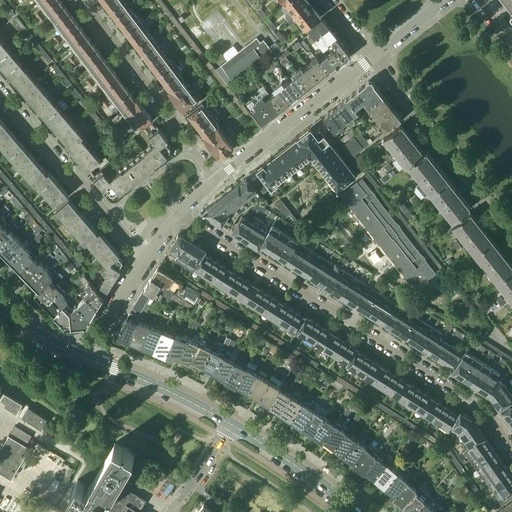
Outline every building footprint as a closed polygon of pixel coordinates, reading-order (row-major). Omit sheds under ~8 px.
[(39,0),(38,1),(55,23),(69,12),(59,0),(39,0)] [(106,0),(104,2),(120,23),(134,13),(124,0),(106,0)] [(307,0),(287,0),(285,2),(293,12),(291,13),(291,12),(285,17),(288,20),(310,3),(307,0)] [(310,3),(288,20),(292,24),(297,20),(297,19),(298,18),(305,27),(320,15),(310,3)] [(14,12),(7,4),(4,7),(10,15),(14,12)] [(255,7),(264,19),(267,16),(258,4),(255,7)] [(71,44),(85,34),(69,12),(55,23),(71,44)] [(137,45),(151,34),(134,13),(120,23),(137,45)] [(13,19),(22,29),(25,26),(17,16),(13,19)] [(276,28),(267,16),(264,19),(273,30),(276,28)] [(309,35),(313,40),(329,27),(321,17),(307,28),(311,33),(309,35)] [(33,35),(25,26),(22,29),(30,38),(33,35)] [(328,43),(337,37),(329,27),(313,40),(316,44),(318,42),(323,48),(328,43)] [(288,41),(279,31),(275,33),(281,40),(279,43),(282,46),(288,41)] [(71,44),(88,66),(102,55),(85,34),(71,44)] [(137,45),(153,66),(167,56),(151,34),(137,45)] [(0,36),(0,48),(6,43),(10,40),(6,35),(2,39),(0,36)] [(233,81),(262,58),(272,50),(263,39),(260,41),(256,37),(220,65),(233,81)] [(334,49),(328,54),(333,61),(341,55),(344,60),(349,57),(350,53),(337,37),(328,43),(334,49)] [(33,42),(42,53),(45,50),(36,40),(33,42)] [(275,41),(269,46),(273,51),(279,46),(275,41)] [(296,50),(302,45),(298,41),(293,45),(296,50)] [(0,48),(0,63),(2,66),(16,55),(6,43),(0,48)] [(54,61),(45,50),(42,53),(51,64),(54,61)] [(316,54),(316,55),(320,60),(328,71),(329,71),(329,72),(344,60),(341,55),(333,61),(328,54),(320,60),(316,54)] [(25,66),(16,55),(2,66),(12,78),(25,66)] [(104,88),(118,77),(102,55),(88,66),(104,88)] [(313,61),(307,65),(318,79),(328,71),(320,60),(316,55),(311,58),(313,61)] [(153,66),(169,88),(182,79),(184,77),(167,56),(153,66)] [(12,78),(22,89),(35,78),(29,70),(33,66),(30,63),(25,66),(12,78)] [(52,66),(60,76),(64,73),(56,63),(52,66)] [(269,64),(264,68),(267,72),(268,73),(273,69),(269,64)] [(309,86),(318,79),(307,65),(303,69),(301,66),(296,70),(309,86)] [(294,76),(288,80),(299,94),(309,86),(296,70),(291,73),(294,76)] [(71,83),(64,73),(60,76),(68,85),(71,83)] [(120,109),(122,108),(134,99),(118,77),(104,88),(120,109)] [(35,78),(22,89),(32,100),(50,85),(46,81),(42,85),(35,78)] [(182,79),(169,88),(168,89),(184,111),(198,101),(182,79)] [(299,94),(288,80),(284,84),(282,81),(277,84),(290,101),(299,94)] [(368,106),(382,95),(372,81),(368,81),(347,97),(353,104),(353,105),(355,107),(364,100),(368,106)] [(275,91),(269,95),(280,109),(290,101),(277,84),(272,88),(275,91)] [(32,100),(41,112),(55,100),(49,93),(53,89),(50,85),(32,100)] [(71,89),(78,97),(81,95),(75,87),(71,89)] [(81,95),(78,97),(85,106),(88,103),(81,95)] [(262,96),(258,99),(271,116),(280,109),(269,95),(264,98),(262,96)] [(378,118),(392,107),(382,95),(368,106),(372,111),(369,113),(371,116),(372,117),(375,115),(378,118)] [(136,97),(134,99),(122,108),(138,130),(153,119),(136,97)] [(347,97),(335,106),(346,121),(350,118),(352,121),(356,118),(353,115),(358,111),(355,107),(353,105),(353,104),(347,97)] [(261,124),(271,116),(258,99),(253,103),(255,105),(250,109),(261,124)] [(51,123),(64,112),(55,100),(41,112),(51,123)] [(205,134),(209,130),(216,125),(218,124),(202,102),(188,113),(205,134)] [(323,116),(323,117),(334,130),(339,126),(342,129),(345,126),(343,123),(346,121),(335,106),(323,116)] [(387,129),(398,121),(401,118),(392,107),(378,118),(380,121),(376,123),(380,127),(383,124),(387,129)] [(98,123),(102,120),(93,110),(90,113),(98,123)] [(51,123),(61,134),(74,123),(64,112),(51,123)] [(0,117),(0,133),(8,127),(0,117)] [(345,190),(350,186),(347,182),(356,175),(329,141),(330,140),(325,133),(330,129),(321,118),(290,142),(291,144),(271,159),(270,158),(246,177),(251,183),(261,175),(272,189),(280,183),(278,181),(311,155),(337,188),(337,189),(339,189),(339,188),(342,185),(345,190)] [(102,120),(98,123),(106,133),(110,130),(102,120)] [(69,147),(69,148),(84,134),(74,123),(61,134),(71,146),(69,147)] [(408,163),(422,152),(400,124),(383,137),(388,144),(390,143),(396,150),(390,155),(387,152),(383,156),(388,162),(393,159),(394,161),(400,156),(402,158),(400,159),(405,165),(408,163)] [(148,132),(156,142),(160,147),(167,142),(167,141),(169,140),(157,125),(153,128),(148,132)] [(216,125),(209,130),(226,152),(233,147),(216,125)] [(0,133),(0,143),(5,149),(18,138),(8,127),(0,133)] [(355,133),(353,130),(352,128),(347,132),(351,136),(355,133)] [(221,156),(226,152),(209,130),(205,134),(202,136),(218,156),(220,155),(221,156)] [(355,135),(360,141),(364,138),(360,132),(355,135)] [(69,148),(78,159),(91,148),(82,137),(84,135),(84,134),(69,148)] [(120,143),(112,134),(109,136),(117,146),(120,143)] [(27,150),(18,138),(5,149),(15,161),(27,150)] [(132,139),(123,146),(126,150),(135,142),(132,139)] [(171,146),(167,142),(160,147),(156,142),(145,151),(157,166),(156,165),(168,155),(166,153),(170,150),(171,146)] [(354,146),(356,148),(359,151),(363,148),(358,143),(354,146)] [(126,150),(123,146),(114,154),(117,157),(126,150)] [(88,171),(93,167),(101,159),(91,148),(78,159),(88,171)] [(356,148),(351,151),(349,153),(352,157),(359,151),(356,148)] [(448,178),(437,164),(425,149),(422,152),(408,163),(413,169),(415,168),(424,180),(414,188),(422,198),(431,191),(448,178)] [(15,161),(24,172),(37,161),(27,150),(15,161)] [(146,153),(134,162),(145,175),(157,166),(145,151),(146,153)] [(380,187),(355,155),(352,157),(377,189),(380,187)] [(103,168),(109,162),(105,158),(99,163),(103,168)] [(36,182),(47,172),(37,161),(24,172),(30,179),(25,183),(29,188),(34,184),(36,182)] [(133,184),(145,175),(134,162),(123,171),(122,170),(121,170),(133,184)] [(97,172),(93,167),(88,171),(93,176),(104,190),(107,188),(113,182),(110,179),(102,169),(97,172)] [(393,169),(388,173),(391,178),(396,174),(393,169)] [(113,182),(107,188),(111,193),(115,194),(118,191),(120,193),(132,184),(132,185),(133,184),(121,170),(110,179),(113,182)] [(36,182),(46,193),(59,182),(49,171),(47,172),(36,182)] [(391,177),(387,172),(380,178),(384,183),(391,177)] [(246,177),(214,202),(229,212),(257,190),(251,183),(246,177)] [(350,186),(345,190),(341,193),(415,286),(435,271),(369,189),(361,178),(357,182),(356,182),(350,186)] [(448,178),(431,191),(436,197),(437,196),(450,211),(448,213),(453,219),(470,206),(448,178)] [(69,194),(59,182),(46,193),(56,205),(69,194)] [(0,191),(4,195),(9,190),(5,185),(0,190),(0,191)] [(337,200),(330,191),(317,202),(324,210),(337,200)] [(11,199),(20,209),(23,206),(15,196),(11,199)] [(60,224),(65,220),(78,209),(68,197),(55,208),(62,216),(57,220),(60,224)] [(281,199),(275,204),(286,217),(292,212),(281,199)] [(205,213),(222,224),(229,212),(214,202),(205,209),(204,210),(204,211),(204,212),(205,213)] [(405,204),(400,207),(403,212),(408,208),(405,204)] [(316,206),(307,214),(311,219),(320,212),(316,206)] [(401,212),(397,207),(393,210),(441,269),(443,267),(400,213),(401,212)] [(88,220),(78,209),(65,220),(75,231),(88,220)] [(459,230),(465,238),(472,245),(470,246),(475,253),(492,240),(469,211),(453,224),(458,231),(459,230)] [(251,222),(242,216),(233,231),(241,236),(251,222)] [(35,230),(22,242),(16,236),(1,250),(2,251),(1,253),(4,256),(6,256),(10,260),(42,229),(32,219),(28,223),(35,230)] [(88,220),(75,231),(85,243),(87,241),(98,232),(88,220)] [(0,249),(1,250),(16,236),(14,234),(13,233),(18,228),(14,224),(11,227),(6,222),(0,228),(0,249)] [(256,233),(260,227),(251,222),(241,236),(249,241),(254,232),(256,233)] [(269,230),(267,232),(268,232),(260,245),(270,251),(274,243),(273,242),(280,231),(271,226),(269,230)] [(301,230),(295,226),(292,231),(298,235),(301,230)] [(268,232),(267,232),(260,227),(256,233),(254,232),(249,241),(259,247),(260,245),(268,232)] [(325,227),(319,232),(325,240),(331,235),(325,227)] [(19,269),(20,270),(33,257),(28,252),(30,250),(29,249),(39,239),(38,238),(45,231),(42,229),(10,260),(15,265),(15,267),(17,269),(19,269)] [(100,230),(98,232),(87,241),(97,253),(110,241),(100,230)] [(274,243),(270,251),(277,255),(289,237),(280,231),(273,242),(274,243)] [(178,235),(167,253),(161,261),(167,264),(172,255),(176,258),(189,238),(182,234),(178,235)] [(297,242),(289,237),(277,255),(286,261),(297,242)] [(196,243),(190,239),(189,238),(176,258),(185,263),(191,254),(189,253),(196,243)] [(511,269),(511,265),(503,254),(492,240),(475,253),(480,259),(481,258),(494,273),(492,274),(497,281),(511,269)] [(106,264),(118,255),(120,253),(110,241),(97,253),(106,264)] [(286,261),(288,262),(293,266),(305,248),(297,242),(286,261)] [(193,269),(193,268),(204,253),(206,249),(196,243),(189,253),(191,254),(185,263),(193,269)] [(58,247),(55,249),(58,252),(60,255),(63,253),(63,252),(58,247)] [(313,252),(305,248),(293,266),(300,270),(305,263),(313,252)] [(44,265),(29,279),(34,284),(33,286),(36,288),(38,288),(39,289),(56,273),(50,267),(60,257),(62,259),(65,256),(63,253),(60,255),(58,252),(54,256),(44,265)] [(305,263),(300,270),(308,275),(320,257),(313,252),(305,263)] [(33,257),(20,270),(21,271),(20,273),(23,275),(25,275),(29,279),(44,265),(54,256),(51,253),(44,259),(45,261),(42,263),(40,261),(38,262),(33,257)] [(213,259),(212,258),(212,257),(209,255),(208,255),(204,253),(193,268),(201,273),(206,266),(208,267),(213,259)] [(123,261),(118,255),(106,264),(101,268),(106,274),(99,285),(108,290),(121,269),(119,267),(123,261)] [(328,262),(320,257),(308,275),(317,281),(321,273),(328,262)] [(221,263),(213,259),(208,267),(206,266),(201,273),(211,279),(221,263)] [(70,260),(65,264),(70,271),(75,266),(70,260)] [(321,273),(317,281),(323,285),(335,266),(328,262),(321,273)] [(188,285),(167,272),(170,269),(160,263),(151,278),(193,304),(198,296),(186,288),(188,285)] [(225,266),(223,264),(222,264),(221,263),(211,279),(219,284),(229,269),(226,267),(225,266)] [(343,272),(335,266),(323,285),(331,290),(343,272)] [(232,271),(229,269),(219,284),(228,290),(237,274),(236,273),(235,272),(233,271),(232,271)] [(502,287),(504,286),(511,296),(511,269),(497,281),(502,287)] [(97,308),(104,296),(83,271),(73,279),(80,288),(85,284),(89,288),(83,293),(97,308)] [(331,290),(334,291),(339,295),(351,277),(343,272),(331,290)] [(41,298),(44,302),(60,287),(55,282),(60,277),(56,273),(39,289),(35,293),(36,294),(36,296),(39,298),(41,298)] [(192,283),(178,274),(176,277),(189,286),(192,283)] [(245,279),(244,278),(237,274),(228,290),(237,295),(241,288),(239,287),(245,279)] [(359,281),(351,277),(339,295),(346,299),(350,292),(351,292),(359,281)] [(191,307),(193,304),(151,278),(144,289),(160,299),(164,293),(182,304),(180,306),(187,310),(191,307)] [(246,279),(245,279),(239,287),(241,288),(237,295),(245,300),(254,285),(250,282),(249,281),(247,279),(246,279)] [(346,299),(361,308),(370,294),(364,290),(366,286),(359,281),(351,292),(350,292),(346,299)] [(263,289),(260,288),(259,288),(254,285),(245,300),(253,305),(257,299),(259,300),(264,291),(263,290),(263,289)] [(65,292),(60,287),(44,302),(50,307),(49,309),(52,312),(54,312),(55,312),(65,302),(68,299),(71,295),(66,290),(65,292)] [(373,289),(370,294),(361,308),(369,314),(374,307),(373,306),(381,294),(373,289)] [(119,330),(116,331),(116,334),(116,337),(119,338),(122,338),(129,340),(138,320),(143,322),(144,318),(148,308),(149,309),(151,305),(149,304),(153,297),(151,296),(143,290),(132,308),(133,308),(119,330)] [(272,296),(264,291),(259,300),(257,299),(253,305),(262,311),(272,296)] [(85,296),(77,304),(90,318),(97,308),(83,293),(83,294),(85,296)] [(75,306),(71,310),(60,321),(66,327),(86,325),(90,318),(77,304),(73,300),(76,297),(73,294),(68,299),(75,306)] [(374,307),(369,314),(376,318),(388,299),(381,294),(373,306),(374,307)] [(280,301),(277,299),(276,298),(274,297),(273,297),(272,296),(262,311),(270,317),(280,301)] [(376,318),(384,323),(396,303),(388,299),(376,318)] [(283,303),(280,301),(270,317),(279,322),(288,306),(287,306),(287,304),(284,303),(283,303)] [(494,301),(486,308),(488,311),(496,304),(494,301)] [(71,310),(65,302),(55,312),(57,314),(56,315),(56,316),(56,317),(57,317),(60,321),(71,310)] [(384,323),(392,328),(404,308),(396,303),(384,323)] [(296,311),(288,306),(279,322),(288,328),(292,321),(290,320),(296,311)] [(392,328),(398,332),(403,325),(404,325),(411,313),(404,308),(392,328)] [(297,311),(296,311),(290,320),(292,321),(288,328),(296,333),(297,331),(305,317),(301,314),(300,313),(298,312),(297,311)] [(398,332),(407,338),(419,318),(411,313),(404,325),(403,325),(398,332)] [(305,317),(297,331),(305,336),(315,321),(306,315),(305,317)] [(407,338),(408,339),(415,343),(420,335),(419,335),(426,323),(419,318),(407,338)] [(129,340),(141,345),(150,325),(143,322),(138,320),(129,340)] [(322,326),(315,321),(305,336),(314,342),(320,333),(318,332),(322,326)] [(415,343),(419,345),(421,347),(434,327),(426,323),(419,335),(420,335),(415,343)] [(162,329),(150,325),(141,345),(153,350),(162,329)] [(320,333),(314,342),(322,347),(332,332),(322,326),(318,332),(320,333)] [(429,352),(439,337),(442,332),(434,327),(421,347),(429,352)] [(165,355),(174,335),(162,329),(153,350),(165,355)] [(332,332),(322,347),(330,352),(335,345),(336,346),(340,340),(341,338),(332,332)] [(175,355),(179,357),(188,337),(183,335),(182,338),(174,335),(165,355),(169,357),(171,357),(172,357),(173,357),(174,357),(174,356),(175,356),(175,355)] [(191,362),(202,338),(194,335),(192,339),(188,337),(179,357),(191,362)] [(213,374),(224,380),(234,361),(237,356),(230,352),(236,341),(228,337),(223,345),(227,347),(224,353),(213,374)] [(429,352),(431,353),(438,357),(447,343),(439,337),(429,352)] [(511,356),(481,337),(479,340),(511,360),(511,356)] [(193,364),(202,368),(211,349),(205,345),(206,344),(202,341),(203,339),(202,338),(191,362),(193,364)] [(347,341),(341,338),(340,340),(336,346),(335,345),(330,352),(337,356),(347,341)] [(358,348),(347,341),(337,356),(348,363),(357,350),(358,348)] [(438,357),(445,362),(450,354),(452,355),(456,348),(447,343),(438,357)] [(283,350),(274,344),(269,350),(278,356),(283,350)] [(296,354),(298,350),(290,345),(288,349),(296,354)] [(450,365),(454,368),(455,368),(463,356),(462,355),(464,353),(456,348),(452,355),(450,354),(445,362),(450,365)] [(218,352),(211,349),(202,368),(213,374),(224,353),(219,350),(218,352)] [(365,355),(364,354),(363,353),(361,352),(360,352),(357,350),(348,363),(347,365),(355,370),(365,355)] [(297,358),(286,351),(282,357),(294,364),(297,358)] [(453,370),(463,377),(468,368),(466,367),(473,356),(465,351),(464,353),(462,355),(463,356),(455,368),(454,368),(453,370)] [(372,360),(365,355),(355,370),(365,376),(369,369),(367,368),(372,360)] [(463,377),(465,378),(470,382),(483,362),(473,356),(466,367),(468,368),(463,377)] [(235,386),(247,392),(258,373),(253,371),(257,364),(250,360),(247,367),(246,367),(235,386)] [(365,376),(373,381),(382,366),(377,363),(377,362),(374,360),(373,360),(372,360),(367,368),(369,369),(365,376)] [(246,367),(234,361),(224,380),(230,383),(230,384),(233,386),(235,385),(235,386),(246,367)] [(470,382),(479,387),(491,367),(483,362),(470,382)] [(319,372),(310,366),(306,372),(315,377),(319,372)] [(392,372),(391,371),(390,370),(388,369),(387,369),(382,366),(373,381),(380,386),(385,379),(386,380),(392,372)] [(479,387),(480,388),(487,392),(496,377),(497,378),(500,373),(491,367),(479,387)] [(399,377),(392,372),(386,380),(385,379),(380,386),(390,392),(399,377)] [(269,380),(258,373),(247,392),(256,397),(258,399),(269,380)] [(258,399),(269,406),(280,387),(280,386),(283,381),(272,375),(269,380),(258,399)] [(390,392),(398,397),(408,382),(404,380),(404,379),(402,377),(400,377),(399,377),(390,392)] [(502,381),(497,378),(496,377),(487,392),(489,393),(491,396),(493,398),(501,392),(502,394),(509,389),(502,381)] [(300,381),(296,378),(291,387),(295,389),(300,381)] [(412,384),(411,384),(408,382),(398,397),(407,403),(416,387),(415,386),(414,385),(412,384)] [(0,397),(1,398),(0,399),(5,402),(4,405),(17,413),(23,403),(5,391),(5,392),(0,389),(1,388),(1,387),(0,386),(0,397)] [(280,387),(269,406),(270,406),(270,407),(274,410),(275,409),(275,410),(280,412),(291,394),(280,388),(280,387)] [(423,392),(416,387),(407,403),(416,408),(420,402),(418,400),(423,392)] [(493,398),(500,407),(511,398),(511,393),(509,389),(502,394),(501,392),(493,398)] [(297,423),(301,426),(317,403),(324,394),(320,391),(313,401),(315,402),(311,407),(302,401),(290,419),(291,420),(292,420),(292,421),(295,423),(297,423)] [(416,408),(424,413),(433,398),(428,395),(428,394),(425,392),(424,392),(423,392),(418,400),(420,402),(416,408)] [(290,419),(302,401),(291,394),(280,412),(284,415),(285,415),(285,417),(288,419),(290,419)] [(320,441),(322,440),(334,423),(328,419),(333,413),(331,412),(341,399),(337,396),(327,411),(311,433),(316,437),(317,437),(317,438),(320,441)] [(439,401),(438,401),(433,398),(424,413),(432,419),(436,412),(437,413),(443,404),(442,404),(441,403),(439,401)] [(508,419),(511,415),(511,402),(502,410),(508,419)] [(317,403),(301,426),(302,427),(302,428),(306,431),(307,430),(307,431),(311,433),(327,411),(317,403)] [(432,419),(441,424),(450,409),(443,404),(437,413),(436,412),(432,419)] [(48,418),(30,408),(29,407),(22,417),(41,429),(48,418)] [(324,442),(332,448),(345,431),(347,428),(341,424),(351,410),(346,407),(335,423),(334,424),(334,423),(322,440),(322,441),(324,442)] [(458,414),(456,412),(455,411),(453,410),(451,410),(450,409),(441,424),(449,429),(451,427),(459,414),(458,414)] [(469,416),(461,411),(458,414),(459,414),(451,427),(459,432),(460,431),(469,416)] [(361,416),(357,414),(349,425),(353,428),(361,416)] [(473,420),(472,418),(470,416),(469,416),(460,431),(459,432),(464,439),(472,434),(470,432),(478,426),(473,420)] [(26,444),(32,435),(15,425),(10,434),(26,444)] [(464,439),(469,446),(470,446),(484,436),(485,436),(478,426),(470,432),(472,434),(464,439)] [(345,431),(332,448),(342,456),(355,438),(345,431)] [(0,449),(0,470),(12,478),(30,447),(9,434),(0,449)] [(490,444),(484,436),(470,446),(469,446),(466,449),(471,457),(490,444)] [(342,456),(353,464),(366,446),(355,438),(342,456)] [(144,497),(118,482),(134,454),(135,455),(135,454),(124,447),(115,442),(114,444),(88,489),(78,483),(72,494),(74,495),(65,509),(66,510),(67,508),(73,511),(142,511),(137,508),(140,502),(144,497)] [(400,445),(398,443),(395,447),(396,449),(391,454),(394,456),(399,451),(397,449),(400,445)] [(367,446),(366,446),(353,464),(354,464),(355,466),(358,468),(359,468),(359,469),(363,471),(377,453),(377,452),(378,450),(375,447),(375,448),(369,444),(367,446)] [(495,451),(490,444),(471,457),(478,466),(488,459),(487,457),(495,451)] [(447,446),(444,448),(449,455),(452,453),(447,446)] [(363,472),(373,480),(392,456),(389,454),(388,455),(382,450),(379,454),(377,453),(363,471),(362,472),(363,472)] [(478,466),(483,474),(502,461),(495,451),(487,457),(488,459),(478,466)] [(452,453),(449,455),(454,462),(457,460),(452,453)] [(373,480),(382,488),(397,470),(397,471),(401,466),(396,461),(393,464),(389,461),(392,456),(373,480)] [(457,460),(454,462),(458,469),(462,466),(457,460)] [(508,470),(502,461),(483,474),(488,481),(499,474),(500,476),(508,470)] [(170,467),(169,468),(165,475),(180,484),(185,476),(182,474),(170,467)] [(397,470),(382,488),(392,496),(408,477),(405,474),(403,476),(397,471),(397,470)] [(488,481),(495,490),(511,478),(511,475),(508,470),(500,476),(499,474),(488,481)] [(426,478),(423,475),(418,481),(422,484),(426,478)] [(399,501),(402,504),(416,488),(407,480),(409,477),(408,477),(392,496),(394,497),(394,498),(397,501),(399,501)] [(511,490),(511,478),(495,490),(501,499),(495,503),(498,508),(511,497),(509,493),(511,490)] [(56,480),(51,488),(56,491),(61,483),(56,480)] [(412,511),(429,494),(420,487),(418,489),(416,488),(402,504),(402,505),(403,505),(406,508),(405,509),(405,510),(405,511),(412,511)] [(429,494),(412,511),(431,511),(434,508),(435,509),(444,498),(441,496),(436,501),(429,494)] [(64,511),(60,509),(44,500),(36,511),(64,511)] [(505,511),(511,511),(511,500),(502,508),(505,511)] [(217,511),(205,502),(199,509),(196,511),(217,511)]
